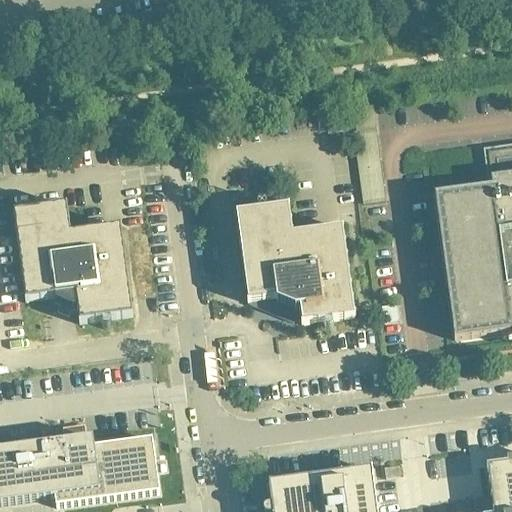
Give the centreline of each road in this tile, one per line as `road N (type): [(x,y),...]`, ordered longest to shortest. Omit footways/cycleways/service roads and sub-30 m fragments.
road 1 (unclassified): [(207,443),(511,401)]
road 2 (unclassified): [(193,339),(0,366)]
road 3 (unclassified): [(169,156),(193,339)]
